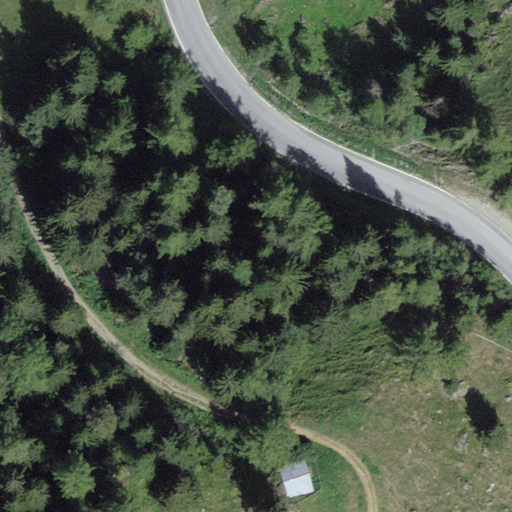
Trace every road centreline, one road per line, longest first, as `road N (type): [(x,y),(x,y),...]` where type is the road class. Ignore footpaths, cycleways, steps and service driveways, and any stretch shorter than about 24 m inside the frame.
road 1 (track): [(376,511),(365,470),(347,452),(209,412),(140,378),(105,349),(49,252),(0,131)]
road 2 (tertiary): [(511,264),(436,205),(334,164),(273,128),(213,66),(181,0)]
